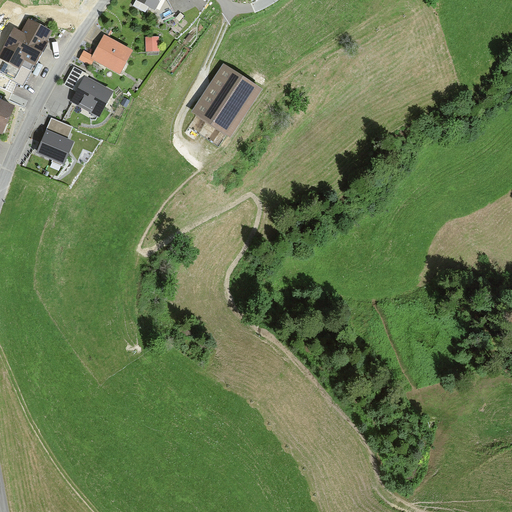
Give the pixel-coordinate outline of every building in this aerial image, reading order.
[(166,0),(137,0),(137,1),(159,13),(166,0)] [(27,36),(17,31),(1,63),(22,74),(28,63),(38,68),(55,35),(34,24),(27,36)] [(135,53),(106,38),(94,60),(123,75),(135,53)] [(162,39),(150,39),(151,51),(162,50),(162,39)] [(263,92),(223,65),(191,113),(230,139),(263,92)] [(111,99),(77,83),(63,111),(96,128),(111,99)] [(17,109),(0,102),(0,135),(5,138),(17,109)] [(50,129),(42,149),(67,159),(75,139),(50,129)]
